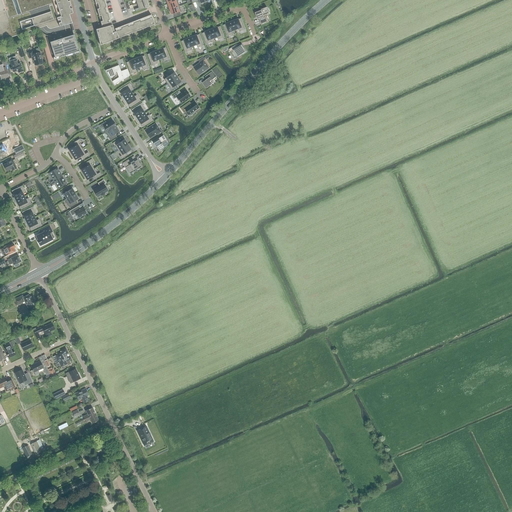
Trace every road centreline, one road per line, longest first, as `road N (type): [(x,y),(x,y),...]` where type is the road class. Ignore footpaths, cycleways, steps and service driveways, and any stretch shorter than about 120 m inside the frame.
road 1 (secondary): [(165,176),(325,0)]
road 2 (unclassified): [(154,511),(70,337)]
